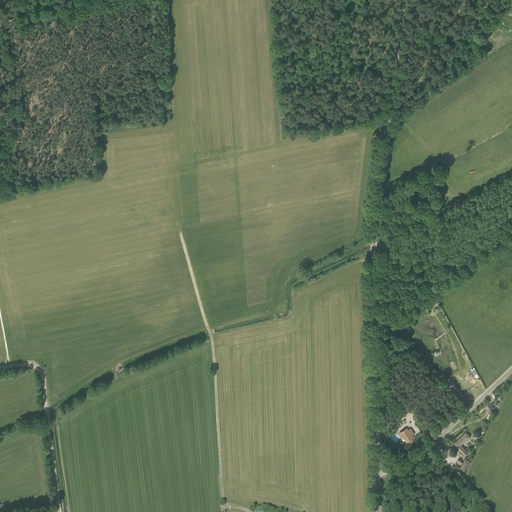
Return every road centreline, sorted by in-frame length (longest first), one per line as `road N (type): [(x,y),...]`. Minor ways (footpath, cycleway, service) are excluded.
road 1 (unclassified): [(376,470),(373,252),(402,0)]
road 2 (track): [(0,185),(61,157),(72,109),(155,82),(158,0)]
road 3 (unclassified): [(376,470),(403,468),(511,368)]
